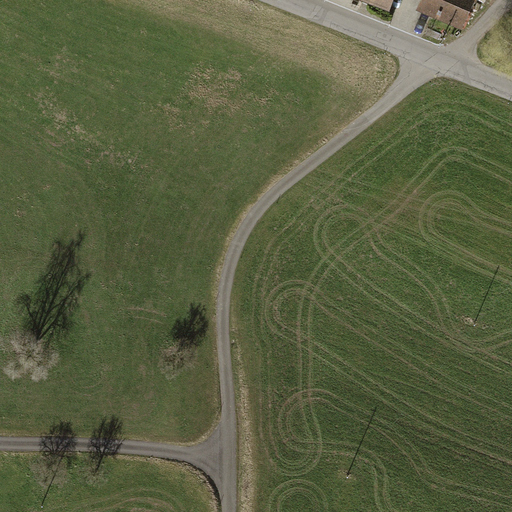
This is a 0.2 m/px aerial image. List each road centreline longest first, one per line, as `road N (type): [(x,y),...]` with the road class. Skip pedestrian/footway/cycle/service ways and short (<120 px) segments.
road 1 (unclassified): [(443,67),(274,198),(242,237),(223,307),(230,511)]
road 2 (unclassified): [(443,67),(274,0)]
